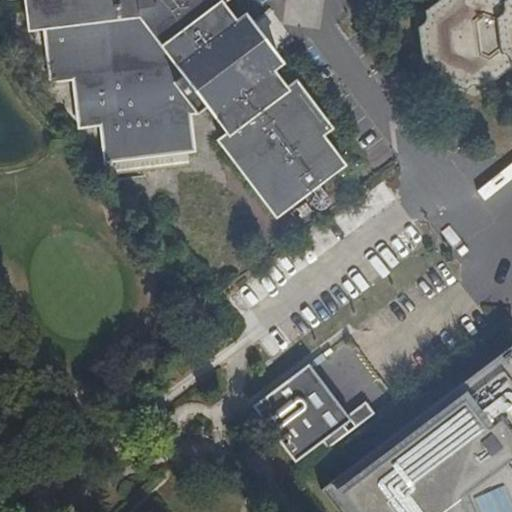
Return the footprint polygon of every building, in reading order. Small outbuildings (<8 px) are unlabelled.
[(220,3),(217,0),(24,0),(28,31),(44,30),(49,84),(72,81),(78,129),(99,127),(104,164),(114,163),(186,154),(193,153),(188,115),(194,115),(206,106),(228,135),(284,209),(330,175),(319,159),(331,150),(320,135),(286,90),(271,70),(236,24),(220,3)] [(511,0),(504,0),(502,2),(497,0),(438,0),(424,12),(425,17),(422,24),(417,28),(422,64),(427,65),(431,71),(432,77),(465,92),(472,87),(476,86),(483,90),(510,69),(511,69),(511,0)] [(244,18),(236,24),(271,70),(279,64),(244,18)] [(294,84),(286,90),(320,135),(328,130),(294,84)] [(276,215),(284,209),(228,135),(219,142),(276,215)] [(342,165),(331,150),(319,159),(330,175),(342,165)] [(186,154),(114,163),(115,177),(188,167),(186,154)] [(511,511),(511,339),(319,485),(340,511),(511,511)] [(313,362),(261,400),(303,456),(330,436),(335,443),(381,409),(373,398),(352,414),(313,362)]
